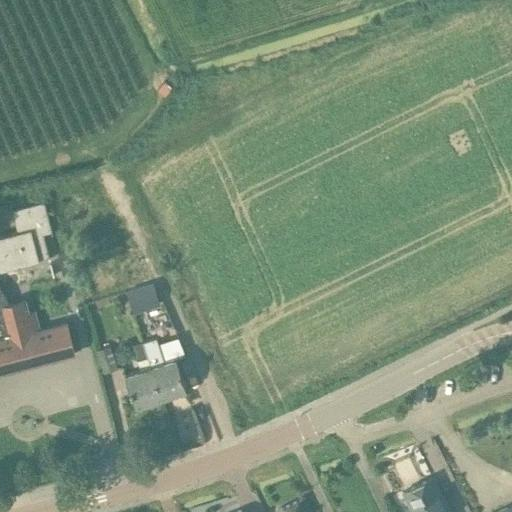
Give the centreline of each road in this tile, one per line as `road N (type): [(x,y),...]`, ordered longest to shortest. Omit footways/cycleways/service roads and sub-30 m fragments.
road 1 (residential): [(239,450),(108,177)]
road 2 (tertiary): [(45,511),(239,450)]
road 3 (residential): [(334,414),(355,442),(511,380)]
road 4 (tertiary): [(334,414),(447,352),(511,332)]
